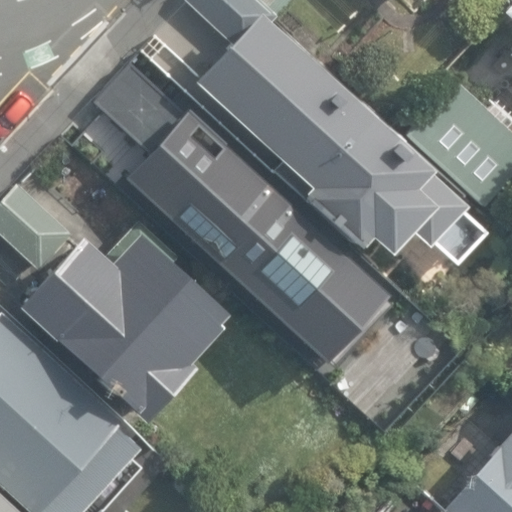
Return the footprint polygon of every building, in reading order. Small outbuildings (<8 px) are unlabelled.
[(356,246),(423,242),(478,180),(281,4),(284,0),(190,0),(159,34),(206,76),(189,96),(342,233),(356,246)] [(342,233),(189,96),(170,117),(150,99),(99,157),(271,312),(342,233)] [(12,315),(148,437),(259,314),(146,213),(126,236),(103,214),(88,231),(30,179),(0,212),(0,267),(31,295),(12,315)] [(4,308),(0,312),(0,456),(37,490),(62,511),(93,511),(98,507),(99,508),(102,510),(105,510),(108,510),(110,509),(113,507),(114,505),(115,502),(116,499),(115,496),(114,495),(113,493),(111,492),(155,443),(148,437),(12,315),(4,308)] [(511,511),(511,447),(456,510),(457,511),(511,511)] [(0,511),(62,511),(37,490),(0,456),(0,511)]
